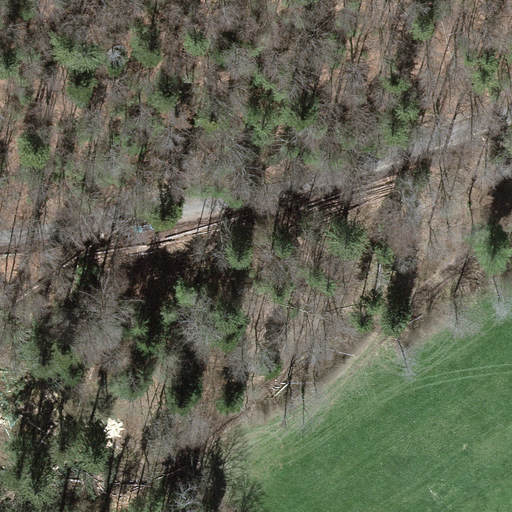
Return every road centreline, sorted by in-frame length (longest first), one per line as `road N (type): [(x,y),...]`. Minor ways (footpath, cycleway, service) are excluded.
road 1 (unclassified): [(511,118),(265,194),(0,247)]
road 2 (track): [(511,236),(195,440),(65,511)]
